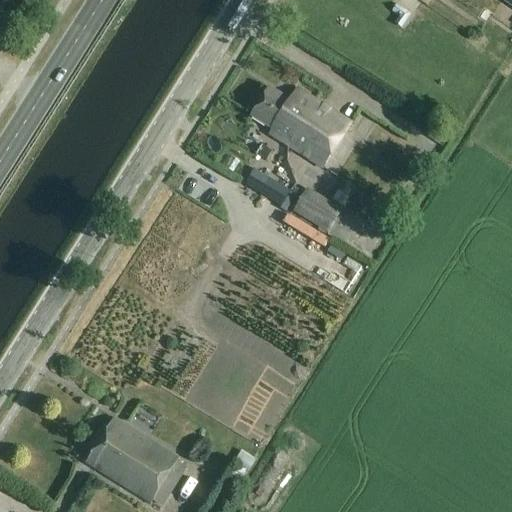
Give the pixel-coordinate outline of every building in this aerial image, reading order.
[(291,100),(269,87),(250,118),(272,131),(269,136),(324,170),(353,124),(298,89),(291,100)] [(272,152),(262,146),(257,155),(267,161),(272,152)] [(253,169),(244,184),(282,208),(292,192),(253,169)] [(330,234),(344,210),(308,188),(293,212),(330,234)] [(298,247),(305,237),(271,214),(264,224),(298,247)] [(157,509),(186,464),(116,419),(87,464),(157,509)] [(237,491),(256,461),(243,454),(225,484),(237,491)]
